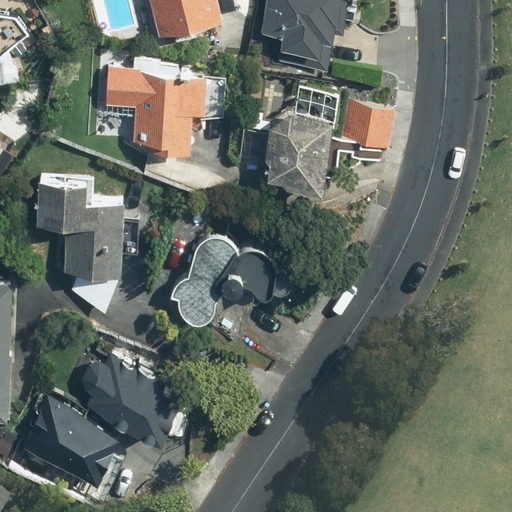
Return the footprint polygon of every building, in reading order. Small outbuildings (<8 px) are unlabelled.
[(151,0),(160,34),(227,17),(222,0),(151,0)] [(345,27),(349,0),(265,0),(260,30),(283,34),(279,59),(331,68),(338,25),(345,27)] [(108,102),(138,104),(136,137),(150,138),(150,145),(192,148),(194,111),(207,112),(210,72),(143,68),(143,65),(110,63),(108,102)] [(359,144),(392,147),(396,107),(363,104),(359,144)] [(337,113),(290,106),(273,118),(269,154),(272,160),(270,176),(286,178),(290,183),(327,188),(337,113)] [(0,174),(16,151),(0,139),(0,174)] [(40,220),(69,221),(67,268),(124,270),(126,199),(91,197),(92,176),(41,174),(40,220)] [(200,241),(192,274),(185,276),(177,283),(173,294),(181,294),(180,299),(183,307),(187,312),(193,316),(200,318),(209,316),(215,311),(218,303),(219,295),(229,284),(234,287),(240,287),(243,286),(247,280),(247,272),(259,283),(266,287),(273,286),(277,282),(283,284),(290,284),(295,276),(295,272),(291,264),(284,260),(281,260),(277,249),(269,242),(260,239),(254,238),(248,239),(241,244),(236,238),(228,233),(221,230),(212,231),(204,237),(200,241)] [(0,343),(15,344),(14,279),(0,278),(0,343)] [(15,344),(0,343),(0,414),(11,415),(11,411),(13,412),(15,344)] [(163,371),(113,349),(108,360),(102,357),(92,362),(86,376),(88,385),(94,388),(88,401),(165,438),(171,425),(182,425),(191,405),(184,397),(184,388),(167,381),(166,376),(163,371)] [(125,428),(49,393),(26,443),(102,479),(125,428)] [(0,511),(6,511),(11,506),(0,498),(0,511)]
